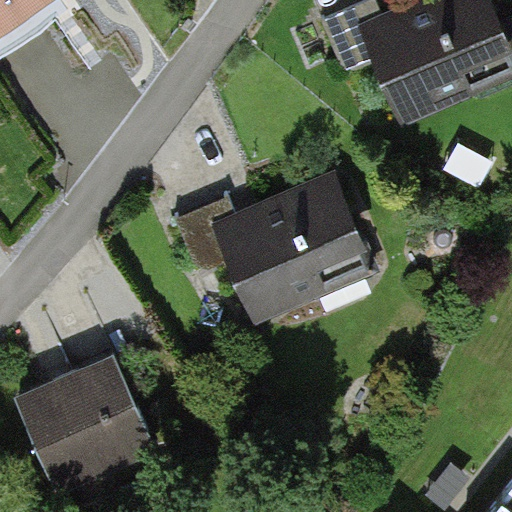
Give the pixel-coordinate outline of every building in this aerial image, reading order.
[(0,0),(0,22),(32,0),(0,0)] [(0,59),(72,7),(67,0),(46,0),(0,33),(0,59)] [(511,0),(446,0),(366,31),(399,118),(511,75),(511,0)] [(361,145),(215,207),(261,318),(408,256),(361,145)] [(124,328),(14,377),(62,484),(172,435),(124,328)] [(511,511),(511,465),(475,511),(511,511)]
